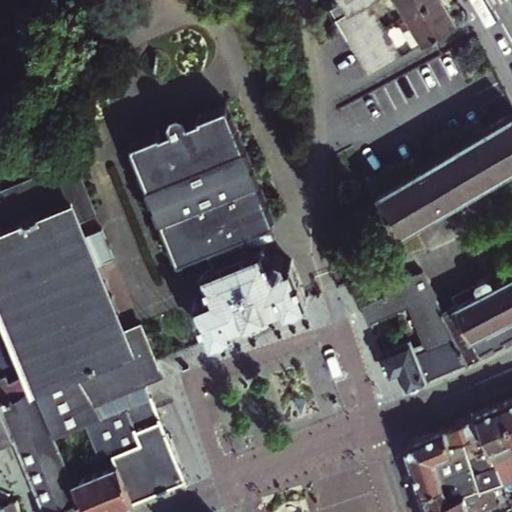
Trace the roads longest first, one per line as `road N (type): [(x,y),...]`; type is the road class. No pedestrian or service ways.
road 1 (residential): [(373,425),(232,485)]
road 2 (residential): [(511,366),(373,425)]
